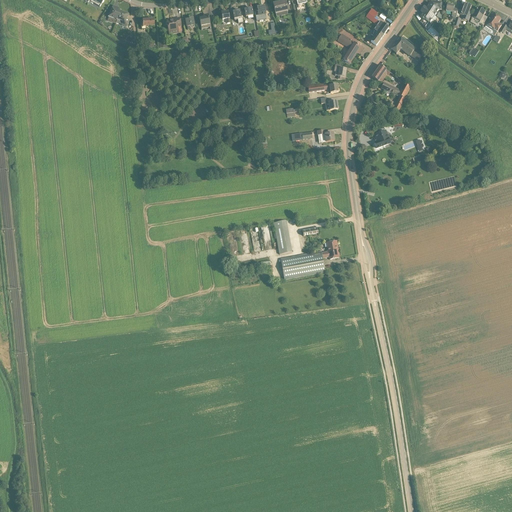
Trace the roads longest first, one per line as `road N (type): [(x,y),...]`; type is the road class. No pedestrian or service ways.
road 1 (tertiary): [(360,236),(348,139),(357,91),(416,0)]
road 2 (tertiary): [(411,511),(369,279)]
road 3 (residential): [(195,114),(138,68),(132,1)]
